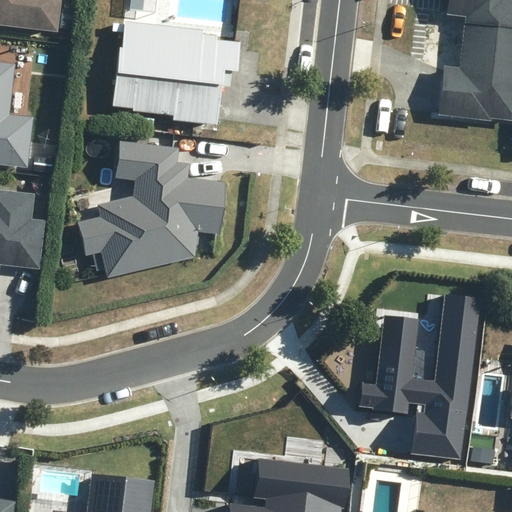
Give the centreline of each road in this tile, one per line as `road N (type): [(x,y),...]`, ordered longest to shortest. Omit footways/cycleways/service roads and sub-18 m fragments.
road 1 (residential): [(0,378),(64,381),(229,340),(269,316),(288,291),(318,197)]
road 2 (residential): [(318,197),(339,0)]
road 3 (residential): [(511,216),(318,197)]
